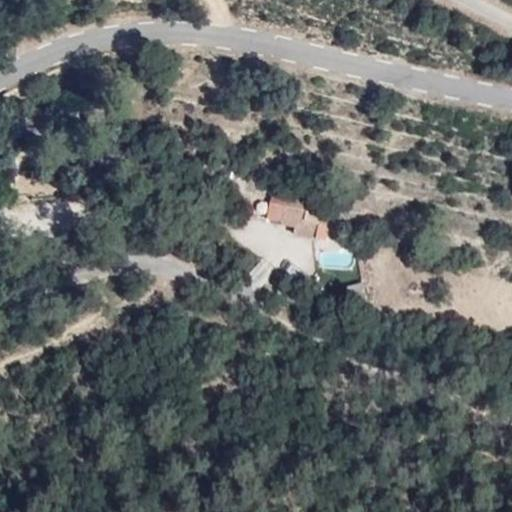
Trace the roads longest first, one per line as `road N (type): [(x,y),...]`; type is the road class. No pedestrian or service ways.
road 1 (tertiary): [(0,78),(95,39),(179,31),(511,97)]
road 2 (track): [(171,278),(511,432)]
road 3 (track): [(171,278),(0,368)]
road 4 (unclassified): [(0,294),(106,270),(171,278)]
